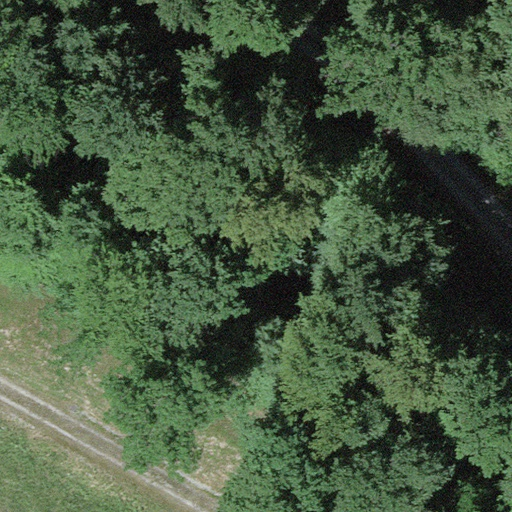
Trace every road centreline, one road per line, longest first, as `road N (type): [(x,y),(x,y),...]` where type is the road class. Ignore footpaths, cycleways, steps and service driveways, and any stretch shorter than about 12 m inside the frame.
road 1 (track): [(0,271),(107,312),(234,409),(321,511)]
road 2 (track): [(511,241),(349,70),(257,0)]
road 3 (track): [(188,511),(0,390)]
